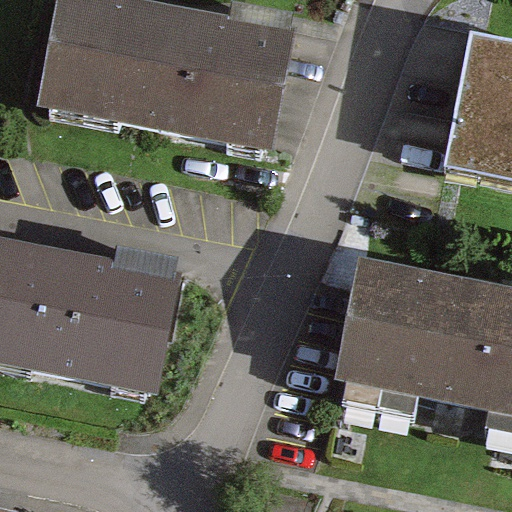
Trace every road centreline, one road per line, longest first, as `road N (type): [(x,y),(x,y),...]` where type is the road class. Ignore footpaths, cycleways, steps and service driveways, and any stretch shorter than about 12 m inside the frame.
road 1 (residential): [(194,507),(285,300),(396,0)]
road 2 (residential): [(194,507),(0,467)]
